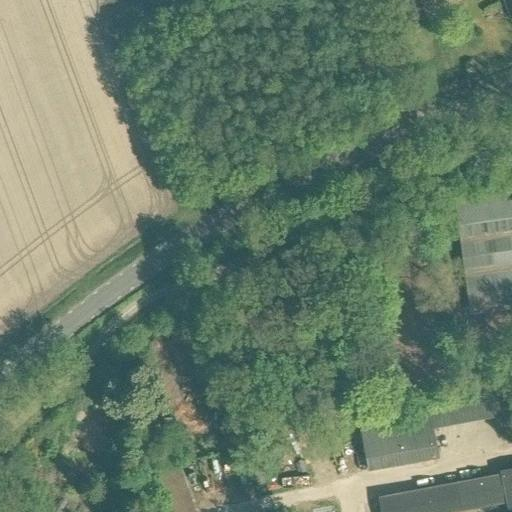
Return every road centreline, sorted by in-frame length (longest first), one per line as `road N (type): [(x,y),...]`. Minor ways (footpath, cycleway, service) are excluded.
road 1 (tertiary): [(0,382),(103,297),(254,202),(511,91)]
road 2 (track): [(365,0),(421,127)]
